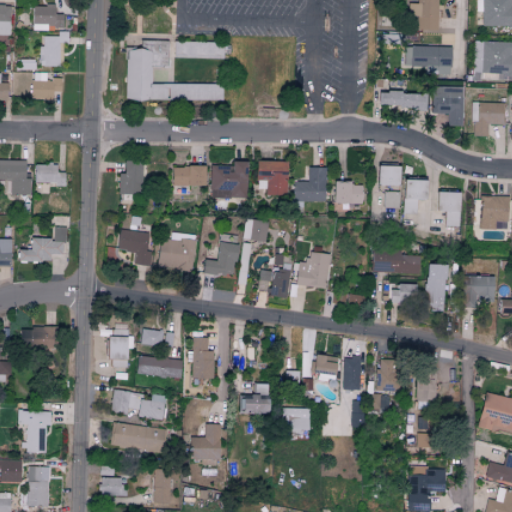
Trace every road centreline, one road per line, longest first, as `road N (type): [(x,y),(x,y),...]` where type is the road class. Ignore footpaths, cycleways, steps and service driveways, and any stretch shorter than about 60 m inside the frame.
road 1 (residential): [(0,133),(394,138),(462,165),(511,170)]
road 2 (residential): [(78,511),(94,0)]
road 3 (residential): [(85,287),(418,332),(511,356)]
road 4 (residential): [(466,511),(467,345)]
